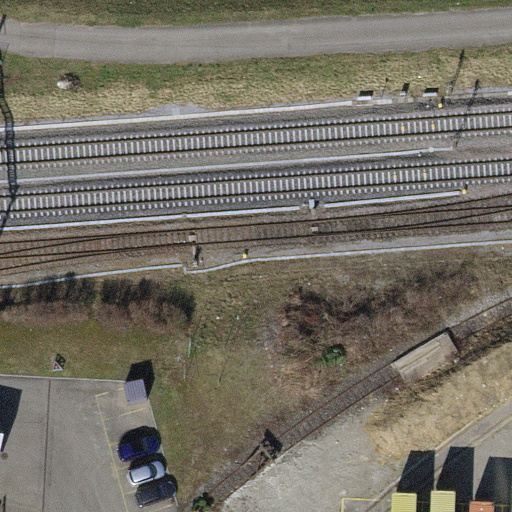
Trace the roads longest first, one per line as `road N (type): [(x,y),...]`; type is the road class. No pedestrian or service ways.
road 1 (track): [(0,36),(182,55),(511,30)]
road 2 (unknown): [(0,323),(36,333),(76,367),(187,511)]
